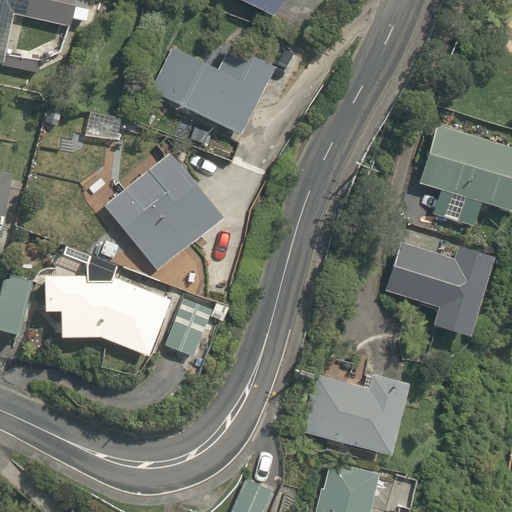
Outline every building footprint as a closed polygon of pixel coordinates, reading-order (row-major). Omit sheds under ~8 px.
[(77,0),(28,0),(26,11),(73,21),(77,0)] [(238,0),(276,18),(284,0),(238,0)] [(172,48),(149,92),(241,138),(277,69),(230,46),(218,72),(172,48)] [(511,149),(438,126),(419,185),(441,192),(433,215),(474,228),(482,204),(511,213),(511,149)] [(170,156),(106,207),(159,273),(224,219),(170,156)] [(0,173),(0,239),(2,240),(14,176),(0,173)] [(434,327),(470,338),(495,259),(459,248),(455,261),(400,243),(386,292),(439,309),(434,327)] [(150,358),(173,301),(115,278),(118,268),(68,246),(64,256),(88,265),(88,276),(46,277),(47,313),(63,313),(63,339),(102,339),(150,358)] [(0,331),(21,337),(34,282),(8,275),(0,304),(0,331)] [(213,312),(184,300),(166,346),(194,358),(213,312)] [(393,457),(411,385),(374,376),(374,378),(367,376),(364,389),(316,375),(300,432),(393,457)] [(444,382),(431,378),(422,405),(435,410),(444,382)] [(372,511),(381,475),(331,462),(324,490),(322,489),(315,511),(372,511)] [(264,511),(273,492),(248,480),(233,511),(264,511)]
